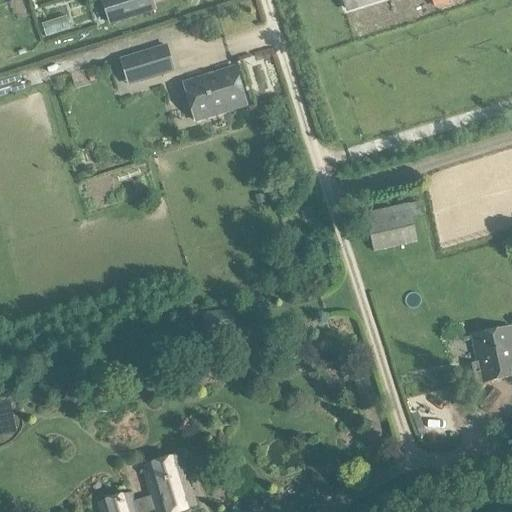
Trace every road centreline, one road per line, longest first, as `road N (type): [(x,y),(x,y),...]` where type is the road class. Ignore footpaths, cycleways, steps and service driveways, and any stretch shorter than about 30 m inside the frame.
road 1 (unclassified): [(264,0),(409,447),(425,460),(472,450)]
road 2 (unknown): [(331,200),(511,131)]
